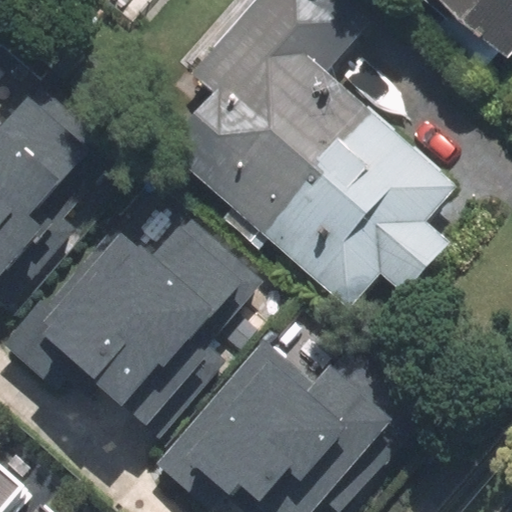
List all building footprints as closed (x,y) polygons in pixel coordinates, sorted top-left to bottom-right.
[(366,35),(324,0),(235,0),(193,50),(208,62),(184,91),(206,109),(157,166),(346,326),(376,291),(399,310),(444,256),(422,238),(454,200),(321,87),(366,35)] [(511,0),(388,0),(480,82),(511,45),(511,0)] [(100,52),(72,82),(121,127),(149,96),(100,52)] [(309,362),(162,238),(14,413),(130,511),(200,511),(248,456),(237,447),(309,362)] [(0,365),(0,400),(18,382),(0,365)]
